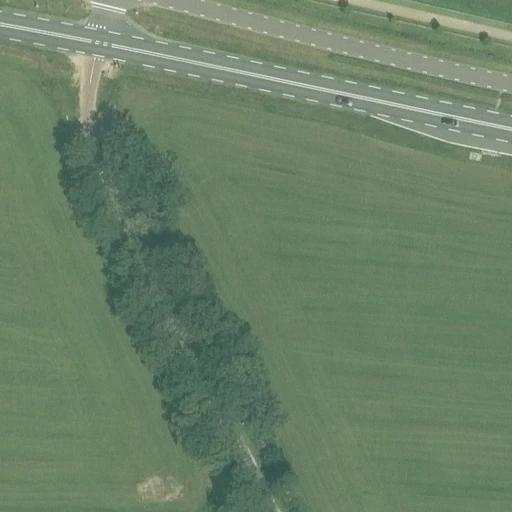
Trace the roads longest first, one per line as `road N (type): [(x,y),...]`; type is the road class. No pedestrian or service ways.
road 1 (unclassified): [(272,511),(99,160),(91,132),(101,47)]
road 2 (primary): [(511,130),(101,47)]
road 3 (unclassified): [(511,84),(140,0)]
road 4 (track): [(511,34),(353,0)]
